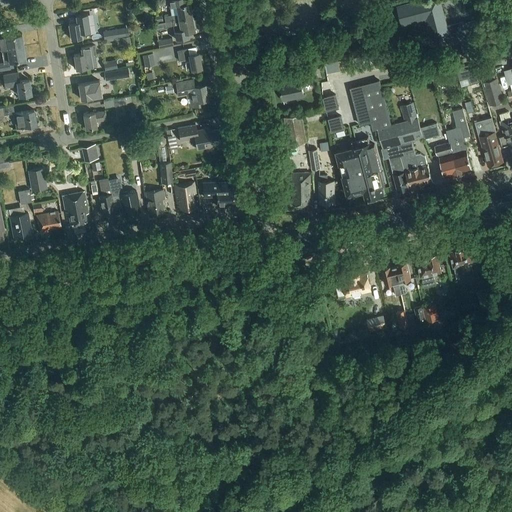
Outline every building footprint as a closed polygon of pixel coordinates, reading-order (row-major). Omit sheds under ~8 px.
[(166,21),(193,16),(190,3),(183,4),(182,0),(170,0),(172,8),(171,8),(172,15),(166,17),(166,21)] [(472,39),(467,21),(452,25),(452,26),(448,27),(442,4),(441,5),(442,8),(440,8),(437,0),(424,0),(399,7),(402,19),(425,13),(433,40),(442,38),(444,46),(472,39)] [(79,19),(80,21),(70,23),(72,38),(83,36),(83,35),(91,34),(87,11),(78,13),(79,19)] [(196,30),(193,16),(166,21),(167,27),(174,25),(177,40),(190,37),(189,31),(196,30)] [(115,29),(104,31),(105,39),(117,37),(115,29)] [(3,50),(25,46),(23,34),(0,37),(3,50)] [(134,44),(132,34),(125,36),(127,46),(134,44)] [(158,40),(160,48),(174,45),(173,37),(158,40)] [(77,69),(88,67),(97,65),(96,54),(97,54),(96,44),(82,46),(83,52),(75,54),(77,69)] [(25,46),(3,50),(5,62),(0,63),(0,70),(12,68),(11,61),(27,59),(25,46)] [(190,61),(186,62),(187,70),(203,67),(200,52),(190,54),(189,48),(178,50),(180,61),(190,59),(190,61)] [(156,51),(145,54),(148,65),(159,62),(156,51)] [(106,70),(118,68),(116,59),(104,62),(106,70)] [(469,77),(471,84),(479,81),(475,66),(456,71),(459,80),(469,77)] [(303,85),(314,83),(311,68),(299,71),(300,78),(289,80),(289,84),(281,85),(284,101),(306,97),(303,85)] [(117,70),(105,72),(106,80),(118,78),(117,70)] [(454,71),(441,74),(443,81),(455,78),(454,71)] [(18,73),(7,75),(9,87),(18,85),(20,96),(31,94),(29,79),(20,81),(18,73)] [(504,101),(497,78),(496,78),(495,75),(483,78),(490,105),(504,101)] [(201,105),(200,101),(209,99),(206,84),(196,86),(195,79),(176,83),(179,96),(188,94),(190,107),(201,105)] [(103,95),(102,90),(101,81),(91,83),(91,82),(80,83),(82,98),(93,97),(103,95)] [(385,107),(378,81),(370,83),(378,109),(385,107)] [(378,109),(370,83),(363,85),(370,112),(378,109)] [(173,85),(166,86),(167,93),(174,92),(173,85)] [(385,107),(378,109),(370,112),(363,85),(349,88),(359,125),(370,122),(372,130),(376,129),(381,148),(387,146),(389,153),(388,157),(398,190),(409,187),(409,186),(407,180),(408,179),(398,143),(400,143),(395,124),(390,125),(385,107)] [(325,97),(323,97),(326,111),(340,107),(336,93),(325,96),(325,97)] [(126,97),(114,99),(115,106),(127,104),(126,97)] [(421,152),(416,154),(413,139),(423,137),(414,102),(401,105),(405,121),(395,124),(400,143),(398,143),(408,179),(407,180),(409,186),(417,184),(417,186),(425,184),(424,183),(433,180),(426,155),(421,152)] [(96,113),(96,111),(85,113),(87,128),(98,126),(97,121),(107,119),(106,111),(96,113)] [(26,130),(38,128),(36,113),(16,117),(18,132),(23,131),(26,131),(26,130)] [(289,144),(307,141),(303,113),(284,116),(289,144)] [(342,114),(329,118),(332,132),(346,128),(342,114)] [(511,117),(511,118),(500,121),(507,146),(510,145),(511,152),(511,117)] [(479,127),(482,135),(481,135),(480,135),(483,146),(484,148),(488,165),(504,160),(499,142),(496,131),(497,131),(493,119),(479,127)] [(437,122),(422,127),(425,138),(441,134),(437,122)] [(198,149),(221,144),(218,129),(210,131),(210,128),(197,130),(196,124),(179,128),(182,140),(196,137),(198,149)] [(447,129),(450,141),(459,172),(466,170),(471,169),(472,169),(470,158),(470,156),(470,153),(468,152),(467,150),(468,149),(462,125),(447,129)] [(352,141),(353,147),(337,151),(348,195),(365,190),(367,198),(384,194),(382,186),(385,185),(375,144),(371,145),(370,142),(368,136),(352,141)] [(132,154),(138,153),(136,137),(129,138),(132,154)] [(450,141),(436,145),(439,155),(447,152),(448,155),(440,157),(441,160),(442,165),(445,176),(448,176),(459,172),(450,141)] [(82,147),(85,161),(99,158),(96,144),(82,147)] [(318,148),(309,150),(312,169),(321,168),(318,148)] [(92,162),(94,171),(101,169),(100,161),(92,162)] [(160,163),(162,183),(174,182),(172,162),(160,163)] [(29,170),(32,190),(47,188),(44,167),(29,170)] [(185,170),(187,177),(196,175),(195,168),(185,170)] [(293,205),(311,205),(311,173),(292,173),(292,195),(293,195),(293,205)] [(320,182),(320,203),(335,203),(335,182),(328,182),(328,175),(320,175),(320,182)] [(116,212),(115,208),(113,195),(112,195),(109,180),(109,177),(99,179),(102,195),(99,196),(102,214),(116,212)] [(113,195),(115,208),(123,206),(124,213),(141,210),(137,190),(127,192),(126,190),(123,191),(120,177),(110,179),(113,195)] [(91,181),(93,193),(99,192),(97,180),(91,181)] [(193,193),(196,192),(194,182),(176,184),(180,210),(195,207),(193,193)] [(234,203),(233,188),(227,188),(227,182),(204,183),(205,196),(218,196),(218,206),(227,205),(227,203),(234,203)] [(19,191),(21,203),(32,201),(30,189),(19,191)] [(162,197),(165,197),(164,189),(147,191),(150,213),(164,211),(162,197)] [(86,211),(88,210),(85,191),(64,195),(67,212),(70,212),(72,224),(88,221),(86,211)] [(28,212),(25,212),(24,206),(9,209),(11,216),(9,216),(14,237),(33,233),(28,212)] [(49,228),(62,225),(60,212),(37,217),(41,233),(49,231),(49,228)] [(451,251),(458,278),(475,274),(472,262),(475,261),(471,246),(451,251)] [(418,259),(425,287),(436,284),(433,273),(442,271),(437,254),(418,259)] [(395,264),(402,294),(407,292),(404,280),(412,278),(408,261),(395,264)] [(397,295),(402,294),(395,264),(382,267),(386,284),(394,283),(397,295)] [(344,277),(345,281),(334,284),(338,298),(348,295),(349,296),(354,295),(357,297),(362,296),(363,293),(363,291),(371,289),(367,271),(344,277)] [(489,303),(486,289),(478,290),(481,305),(489,303)] [(461,304),(463,310),(478,306),(477,301),(461,304)] [(423,307),(427,321),(440,318),(437,304),(423,307)] [(418,323),(427,321),(423,307),(423,305),(415,307),(418,323)] [(414,313),(401,316),(399,327),(416,323),(414,313)] [(384,314),(367,318),(371,333),(388,329),(384,314)] [(339,331),(333,333),(335,343),(342,341),(339,331)]
